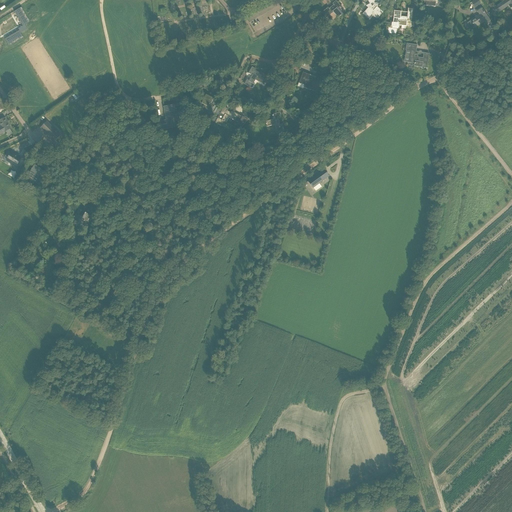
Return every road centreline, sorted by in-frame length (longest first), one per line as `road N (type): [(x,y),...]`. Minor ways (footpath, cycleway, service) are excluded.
road 1 (track): [(51,511),(90,481),(159,280)]
road 2 (track): [(159,280),(347,139)]
road 3 (track): [(511,203),(417,285),(385,384)]
road 4 (track): [(385,384),(342,398),(332,511)]
road 5 (track): [(59,162),(108,199),(159,280)]
road 6 (track): [(385,384),(424,511)]
